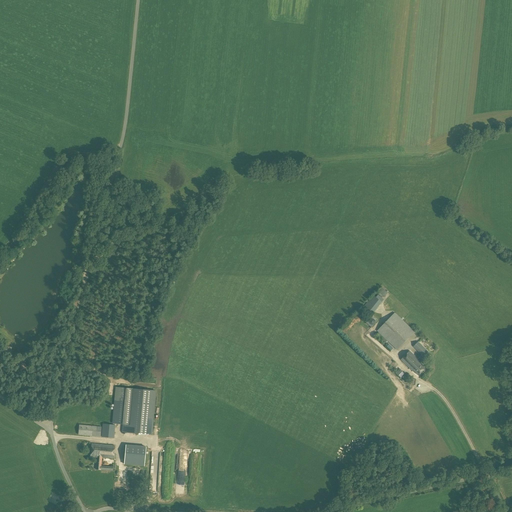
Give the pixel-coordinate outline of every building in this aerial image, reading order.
[(384,296),(388,293),(382,288),(379,291),(384,296)] [(376,296),(374,295),(365,306),(373,312),(383,298),(377,294),(376,296)] [(412,329),(395,313),(377,331),(397,350),(416,331),(413,328),(412,329)] [(371,327),(378,320),(372,316),(366,323),(371,327)] [(420,363),(430,353),(418,342),(413,347),(422,355),(418,359),(409,351),(401,359),(413,370),(419,375),(426,368),(420,363)] [(123,424),(122,432),(151,435),(156,391),(116,387),(112,423),(123,424)] [(114,438),(115,425),(102,424),(101,437),(114,438)] [(100,437),(101,427),(79,425),(78,435),(100,437)] [(114,458),(115,446),(92,444),(91,457),(97,457),(96,469),(113,470),(113,467),(101,466),(102,457),(114,458)] [(146,446),(126,444),(124,465),(144,466),(146,446)]
